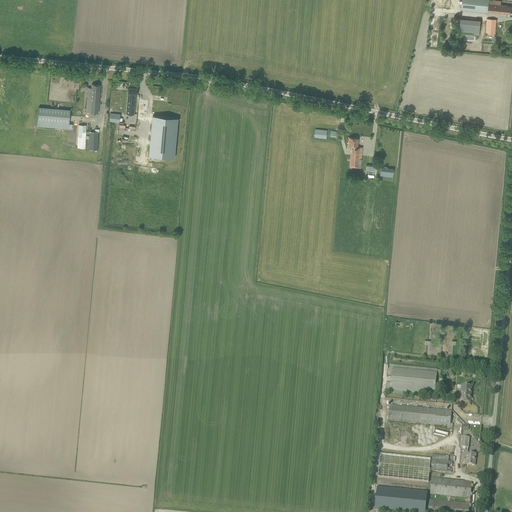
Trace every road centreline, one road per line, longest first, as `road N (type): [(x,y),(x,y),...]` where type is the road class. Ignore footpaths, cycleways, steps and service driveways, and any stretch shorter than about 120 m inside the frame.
road 1 (unclassified): [(511,140),(243,83),(0,56)]
road 2 (unclassified): [(484,511),(511,224)]
